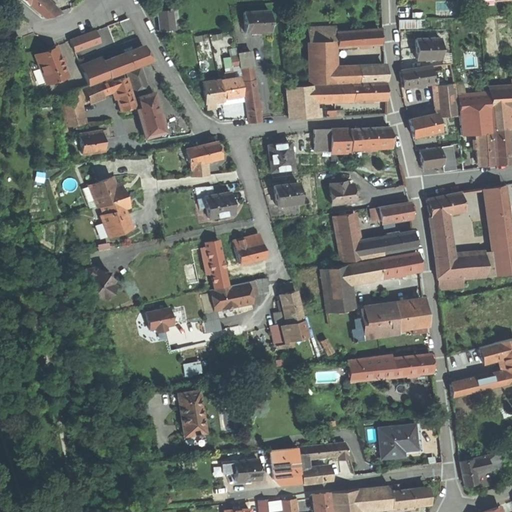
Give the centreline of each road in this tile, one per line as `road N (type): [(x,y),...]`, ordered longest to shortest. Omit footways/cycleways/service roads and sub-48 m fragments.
road 1 (residential): [(449,470),(416,185)]
road 2 (track): [(0,268),(37,333),(76,511)]
road 3 (residential): [(449,470),(221,496)]
road 4 (residential): [(124,0),(200,125),(234,129)]
road 5 (residential): [(234,129),(399,118)]
road 6 (residential): [(234,129),(279,273)]
